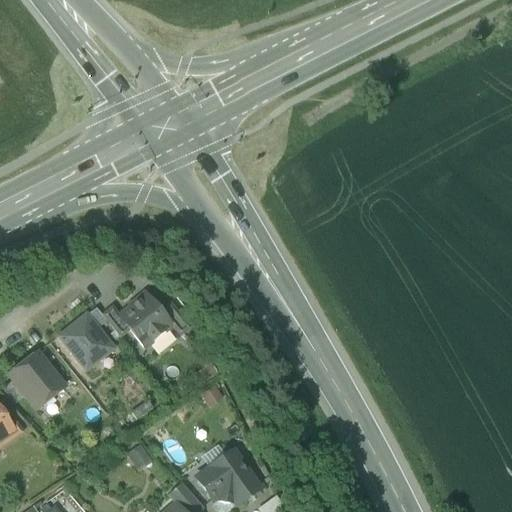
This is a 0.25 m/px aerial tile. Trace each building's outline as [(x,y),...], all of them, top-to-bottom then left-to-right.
[(144,295),(135,302),(137,304),(119,319),(118,320),(128,332),(143,350),(171,328),(171,327),(159,313),(144,295)] [(190,329),(170,304),(159,313),(171,327),(171,328),(179,338),(190,329)] [(119,319),(111,310),(101,318),(119,340),(128,332),(118,320),(119,319)] [(88,316),(61,337),(86,369),(113,348),(88,316)] [(35,356),(9,377),(36,412),(63,390),(35,356)] [(0,447),(16,437),(0,413),(0,447)] [(232,454),(195,480),(211,503),(215,501),(218,504),(226,507),(233,504),(235,507),(258,491),(232,454)] [(199,511),(201,510),(180,486),(167,498),(174,506),(179,511),(199,511)]
